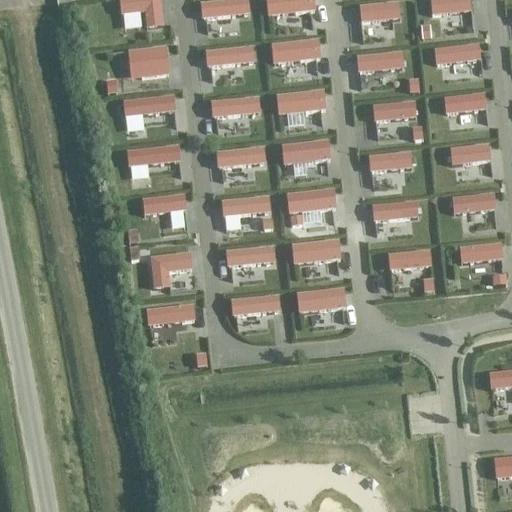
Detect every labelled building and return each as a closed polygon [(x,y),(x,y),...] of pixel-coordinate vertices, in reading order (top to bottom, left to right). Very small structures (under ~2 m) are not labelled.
[(158,0),(141,0),(118,3),(120,19),(144,16),(145,32),(162,30),(158,0)] [(312,0),(303,0),(267,4),(269,23),(314,19),(312,0)] [(431,20),(470,16),(468,0),(463,0),(430,3),(431,20)] [(249,23),(247,6),(200,10),(202,27),(249,23)] [(360,28),(399,24),(397,7),(358,11),(360,28)] [(429,45),(428,31),(421,32),(421,46),(429,45)] [(318,47),(271,52),(273,72),(320,67),(318,47)] [(165,51),(127,55),(130,84),(169,80),(165,51)] [(479,69),(478,52),(435,55),(437,72),(479,69)] [(254,71),(252,54),(206,59),(208,75),(254,71)] [(400,76),(399,60),(357,64),(358,80),(400,76)] [(418,100),(417,86),(408,87),(409,100),(418,100)] [(117,101),(115,87),(106,88),(107,102),(117,101)] [(323,99),(276,104),(278,122),(325,117),(323,99)] [(482,102),(444,105),(446,121),(483,117),(482,102)] [(176,120),(174,104),(124,108),(125,124),(176,120)] [(258,105),(211,110),(213,127),(260,122),(258,105)] [(414,125),(413,109),(373,113),(374,129),(414,125)] [(421,148),(420,135),(411,135),(412,148),(421,148)] [(328,148),(282,153),(284,173),(330,168),(328,148)] [(488,152),(449,156),(451,173),(490,169),(488,152)] [(180,170),(179,154),(127,159),(128,175),(180,170)] [(263,156),(217,160),(218,177),(265,172),(263,156)] [(411,176),(409,160),(368,165),(370,181),(411,176)] [(335,197),(287,201),(288,221),(337,217),(335,197)] [(495,217),(493,201),(451,206),(453,222),(495,217)] [(187,219),(185,203),(143,207),(144,223),(187,219)] [(271,221),(268,204),(221,209),(223,227),(271,221)] [(417,225),(415,209),(373,213),(374,230),(417,225)] [(303,234),(302,224),(292,225),(292,235),(303,234)] [(272,236),(271,225),(263,226),(264,237),(272,236)] [(138,249),(137,236),(128,237),(128,249),(138,249)] [(339,248),(292,252),(294,272),(341,268),(339,248)] [(501,251),(459,254),(461,272),(502,268),(501,251)] [(139,268),(138,255),(130,255),(131,268),(139,268)] [(275,271),(273,255),(226,259),(228,275),(275,271)] [(429,255),(387,259),(389,274),(430,270),(429,255)] [(192,274),(189,257),(149,261),(153,294),(170,292),(168,276),(192,274)] [(507,292),(506,283),(491,285),(492,294),(507,292)] [(432,300),(432,285),(422,286),(423,301),(432,300)] [(345,317),(343,297),(297,302),(299,321),(345,317)] [(279,320),(277,303),(231,308),(233,325),(279,320)] [(194,330),(193,313),(146,317),(148,334),(194,330)] [(205,366),(203,353),(195,354),(197,368),(205,366)] [(511,375),(489,378),(490,394),(511,391),(511,375)] [(511,484),(511,464),(492,466),(494,486),(511,484)]
